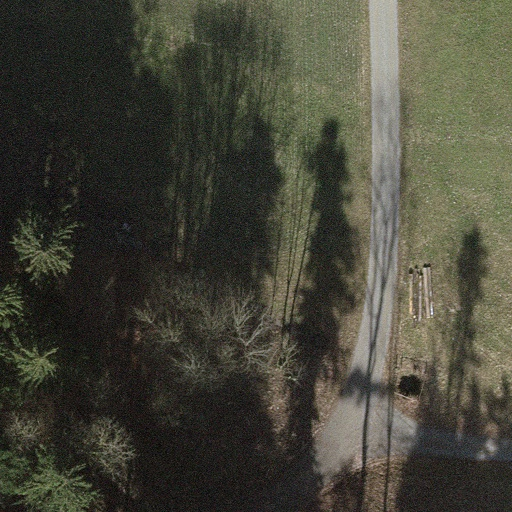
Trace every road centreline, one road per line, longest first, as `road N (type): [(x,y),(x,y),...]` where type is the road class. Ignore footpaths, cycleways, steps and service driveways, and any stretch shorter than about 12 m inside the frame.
road 1 (track): [(374,0),(380,179),(368,347),(331,447),(274,511)]
road 2 (track): [(331,447),(511,459)]
